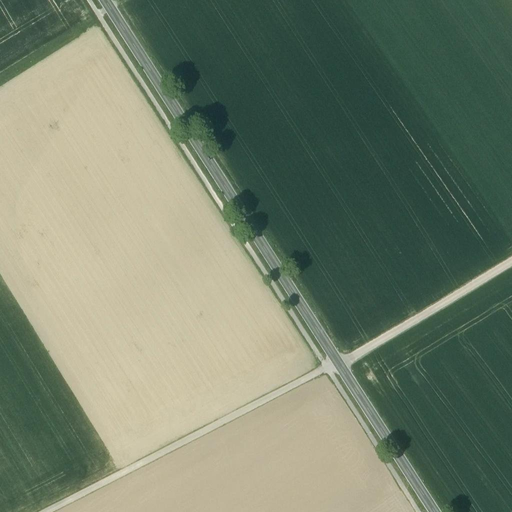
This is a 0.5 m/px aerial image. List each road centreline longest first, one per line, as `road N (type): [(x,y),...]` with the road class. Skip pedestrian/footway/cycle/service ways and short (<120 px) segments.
road 1 (track): [(511,258),(338,363),(43,511)]
road 2 (secondary): [(338,363),(104,0)]
road 3 (secondary): [(338,363),(432,511)]
road 4 (track): [(123,0),(0,76)]
